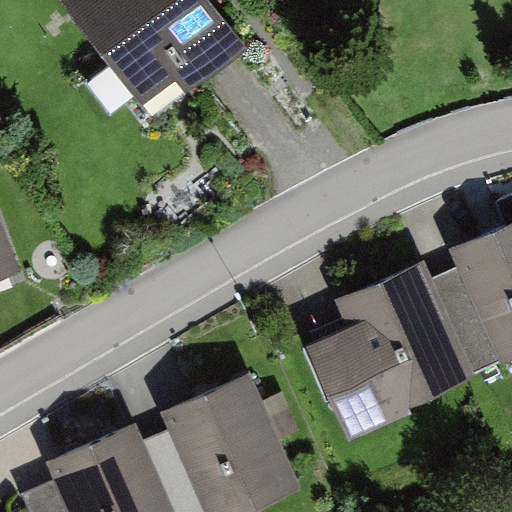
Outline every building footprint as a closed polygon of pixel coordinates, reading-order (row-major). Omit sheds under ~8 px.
[(218,0),(66,0),(143,102),(178,76),(186,87),(249,41),(218,0)] [(0,272),(26,264),(0,185),(0,272)] [(511,350),(511,212),(450,240),(460,262),(502,355),(511,350)] [(410,396),(476,367),(434,274),(424,251),(336,291),(347,317),(307,335),(351,432),(413,404),(410,396)] [(476,367),(502,355),(460,262),(434,274),(476,367)] [(61,478),(24,495),(31,511),(242,511),(300,487),(252,377),(172,412),(181,432),(154,443),(141,415),(51,455),(61,478)]
